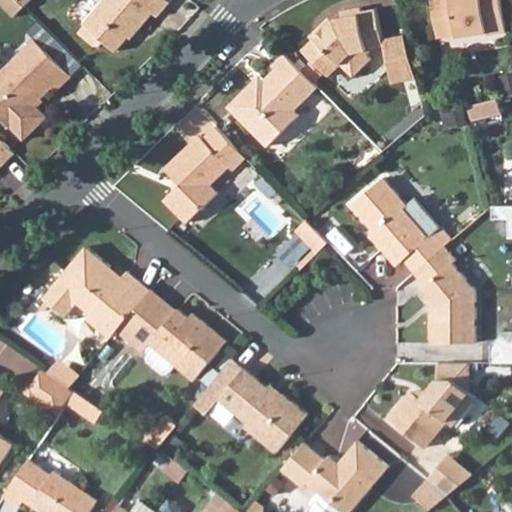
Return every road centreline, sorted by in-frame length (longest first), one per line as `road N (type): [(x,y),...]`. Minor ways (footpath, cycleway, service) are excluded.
road 1 (residential): [(354,349),(289,356),(74,172)]
road 2 (residential): [(225,24),(74,172)]
